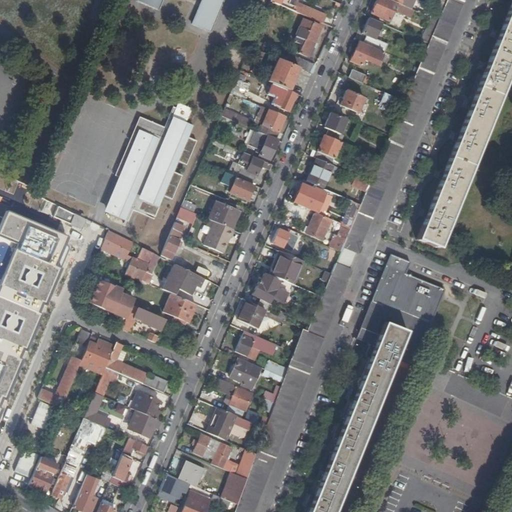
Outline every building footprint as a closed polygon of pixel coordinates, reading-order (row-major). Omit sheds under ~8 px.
[(134,0),(134,1),(158,12),(163,0),(201,0),(191,25),(209,32),(223,0),(134,0)] [(252,511),(334,310),(339,297),(349,271),(356,253),(378,203),(426,90),(463,0),(445,0),(437,21),(427,44),(418,67),(408,90),(403,102),(398,114),(388,137),(379,159),(369,183),(365,192),(362,200),(361,202),(359,205),(350,229),(340,252),(330,275),(326,285),(321,298),(309,325),(306,331),(301,329),(293,353),(286,369),(283,378),(281,382),(276,396),(274,403),(265,425),(264,429),(255,454),(245,480),(236,504),(234,510),(233,511),(252,511)] [(269,0),(269,2),(313,20),(321,24),(325,16),(289,1),(289,0),(269,0)] [(390,1),(388,0),(375,0),(370,14),(388,22),(392,13),(395,14),(396,12),(410,18),(413,11),(410,9),(390,1)] [(390,0),(390,1),(410,9),(414,0),(390,0)] [(437,0),(430,18),(437,21),(445,0),(437,0)] [(438,258),(441,258),(469,187),(497,116),(511,78),(511,7),(476,99),(428,218),(414,250),(421,254),(430,257),(438,258)] [(437,21),(430,18),(420,41),(427,44),(437,21)] [(399,32),(368,19),(361,34),(365,36),(362,43),(383,52),(386,45),(374,40),(379,28),(397,36),(399,32)] [(298,54),(307,58),(309,52),(312,53),(314,49),(316,45),(313,44),(320,27),(306,21),(302,29),(300,28),(293,42),(301,46),(298,54)] [(362,43),(358,42),(350,62),(360,66),(363,59),(378,65),(383,53),(383,52),(362,43)] [(297,68),(311,74),(314,66),(294,58),(294,59),(291,65),(297,68)] [(267,82),(287,91),(297,68),(291,65),(288,64),(277,59),(267,82)] [(350,70),(347,78),(361,84),(364,76),(350,70)] [(235,81),(230,94),(243,99),(248,86),(235,81)] [(293,95),(270,85),(266,95),(273,99),(270,105),(286,112),(293,95)] [(363,98),(346,91),(339,106),(356,114),(363,98)] [(384,93),(380,102),(388,106),(392,97),(384,93)] [(261,126),(268,110),(262,107),(255,123),(261,126)] [(220,116),(234,122),(247,128),(250,122),(223,110),(220,116)] [(277,133),(284,117),(268,110),(261,126),(277,133)] [(139,115),(113,175),(117,177),(103,212),(111,215),(110,220),(127,227),(133,213),(155,222),(164,200),(172,203),(184,175),(175,171),(178,164),(186,168),(198,140),(189,137),(194,125),(167,114),(162,125),(139,115)] [(327,130),(325,136),(339,142),(342,136),(339,134),(345,121),(329,114),(323,128),(327,130)] [(220,116),(216,124),(231,129),(234,122),(220,116)] [(259,133),(274,140),(277,133),(261,126),(259,133)] [(268,160),(277,141),(274,140),(259,133),(253,131),(247,146),(260,151),(258,156),(268,160)] [(325,136),(323,136),(315,153),(313,158),(315,159),(336,168),(339,162),(332,160),(339,142),(325,136)] [(259,166),(269,171),(272,165),(243,153),(237,165),(246,169),(246,171),(240,169),(236,178),(251,185),(259,166)] [(315,159),(305,182),(321,189),(328,172),(333,175),(336,168),(315,159)] [(235,177),(224,173),(220,183),(231,187),(227,193),(245,201),(252,186),(234,179),(235,177)] [(365,192),(369,183),(355,178),(352,186),(365,192)] [(300,185),(293,202),(315,212),(324,193),(314,188),(312,190),(300,185)] [(0,400),(81,231),(16,200),(0,235),(0,400)] [(183,202),(180,208),(192,213),(195,207),(183,202)] [(214,203),(207,220),(213,222),(230,230),(237,213),(214,203)] [(180,208),(177,215),(190,221),(194,214),(192,213),(180,208)] [(320,240),(329,220),(313,213),(307,228),(304,227),(302,232),(320,240)] [(73,214),(69,224),(81,229),(85,219),(73,214)] [(228,238),(232,231),(230,230),(213,222),(203,245),(222,254),(226,243),(225,243),(227,238),(228,238)] [(173,224),(160,256),(170,260),(183,228),(173,224)] [(340,252),(350,229),(342,226),(332,248),(340,252)] [(271,245),(281,249),(287,235),(277,230),(271,245)] [(116,236),(107,232),(100,250),(109,253),(124,261),(130,247),(114,239),(116,236)] [(152,254),(141,248),(137,259),(132,257),(125,275),(140,281),(152,254)] [(301,262),(280,253),(274,266),(272,265),(268,275),(291,285),(301,262)] [(152,254),(140,281),(148,284),(152,275),(149,274),(158,257),(152,254)] [(306,511),(338,511),(373,427),(393,377),(405,352),(408,340),(444,291),(405,276),(410,264),(389,256),(355,340),(374,347),(306,511)] [(173,264),(160,290),(170,294),(178,297),(180,291),(189,296),(192,289),(202,294),(206,285),(209,286),(210,283),(178,267),(173,264)] [(326,285),(330,275),(324,272),(320,282),(326,285)] [(263,310),(268,312),(271,305),(268,303),(271,299),(275,301),(282,304),(287,294),(275,289),(278,283),(263,275),(259,284),(257,283),(251,296),(259,300),(256,306),(263,310)] [(113,295),(116,288),(97,280),(87,303),(124,319),(131,305),(133,300),(119,294),(118,298),(113,295)] [(127,287),(125,293),(134,297),(136,291),(127,287)] [(121,291),(116,288),(113,295),(118,298),(119,294),(121,291)] [(178,297),(170,294),(162,312),(173,317),(172,320),(179,323),(180,320),(187,323),(195,305),(178,297)] [(272,321),(274,315),(268,312),(263,310),(263,311),(244,302),(236,320),(251,326),(253,321),(257,323),(261,314),(267,316),(266,318),(272,321)] [(124,319),(120,328),(128,332),(133,319),(139,321),(138,323),(158,331),(163,320),(145,312),(145,311),(131,305),(124,319)] [(276,317),(283,320),(286,315),(279,312),(276,317)] [(83,347),(89,334),(80,330),(75,343),(83,347)] [(272,354),(275,345),(244,332),(235,352),(245,357),(250,345),(255,347),(272,354)] [(148,334),(146,339),(154,343),(156,337),(148,334)] [(104,368),(113,347),(97,340),(97,341),(89,338),(80,360),(77,365),(101,375),(104,368)] [(119,350),(121,345),(115,342),(113,347),(104,368),(118,374),(162,393),(166,382),(153,377),(151,380),(145,377),(146,375),(121,364),(125,353),(119,350)] [(250,358),(255,347),(250,345),(245,357),(250,358)] [(54,395),(41,389),(37,398),(46,403),(53,406),(60,408),(77,365),(80,360),(71,357),(54,395)] [(250,365),(250,364),(237,358),(230,377),(242,383),(241,385),(250,389),(259,369),(250,365)] [(283,378),(286,369),(269,362),(265,370),(270,372),(283,378)] [(93,393),(101,396),(108,379),(114,382),(118,374),(104,368),(101,375),(93,393)] [(281,382),(283,378),(270,372),(268,377),(281,382)] [(251,394),(219,380),(215,389),(231,396),(227,404),(244,411),(251,394)] [(274,403),(276,396),(265,392),(263,398),(274,403)] [(129,408),(146,416),(156,420),(159,412),(153,410),(157,402),(145,396),(141,395),(135,393),(129,408)] [(272,404),(265,401),(260,416),(267,419),(272,404)] [(53,406),(46,403),(40,417),(47,421),(53,406)] [(67,404),(64,411),(75,415),(77,409),(67,404)] [(91,411),(87,408),(83,418),(87,420),(91,411)] [(234,416),(215,408),(204,432),(224,440),(234,416)] [(154,423),(159,425),(161,422),(156,420),(146,416),(139,434),(148,438),(154,423)] [(116,424),(128,430),(130,425),(118,420),(116,424)] [(90,440),(98,443),(105,428),(89,421),(82,438),(84,439),(90,441),(90,440)] [(116,424),(113,431),(125,437),(128,430),(116,424)] [(76,458),(84,439),(82,438),(75,435),(67,454),(76,458)] [(209,438),(200,435),(197,442),(192,439),(190,444),(195,446),(192,453),(201,457),(207,443),(209,438)] [(123,482),(124,480),(127,474),(124,473),(130,458),(128,457),(131,449),(137,451),(136,454),(141,456),(142,454),(143,454),(147,446),(127,438),(122,449),(110,477),(123,482)] [(210,464),(216,467),(225,445),(219,443),(210,464)] [(230,473),(245,480),(255,454),(244,449),(238,466),(225,461),(231,448),(225,445),(216,467),(230,473)] [(99,479),(108,483),(110,477),(122,449),(115,446),(107,465),(105,464),(99,479)] [(69,478),(76,458),(67,454),(59,474),(69,478)] [(35,466),(33,471),(34,471),(29,485),(45,491),(56,465),(39,458),(35,466)] [(195,487),(196,485),(202,470),(185,462),(178,480),(189,484),(195,487)] [(10,483),(25,491),(33,471),(35,466),(32,465),(29,470),(26,469),(23,475),(20,474),(19,476),(16,474),(10,483)] [(221,498),(236,504),(245,480),(230,473),(221,498)] [(59,474),(50,496),(60,500),(69,478),(59,474)] [(165,474),(158,491),(165,494),(175,498),(177,492),(184,495),(189,484),(178,480),(165,474)] [(119,488),(130,492),(133,484),(124,480),(123,482),(110,477),(108,483),(118,487),(119,488)] [(108,483),(99,504),(100,504),(96,511),(111,511),(113,510),(111,509),(109,508),(118,487),(108,483)] [(111,509),(119,488),(118,487),(109,508),(111,509)] [(181,511),(203,511),(209,499),(190,491),(181,511)] [(89,511),(95,499),(79,492),(72,508),(81,511),(89,511)] [(173,502),(175,498),(165,494),(163,498),(173,502)] [(213,495),(210,500),(234,510),(236,504),(221,498),(213,495)]
